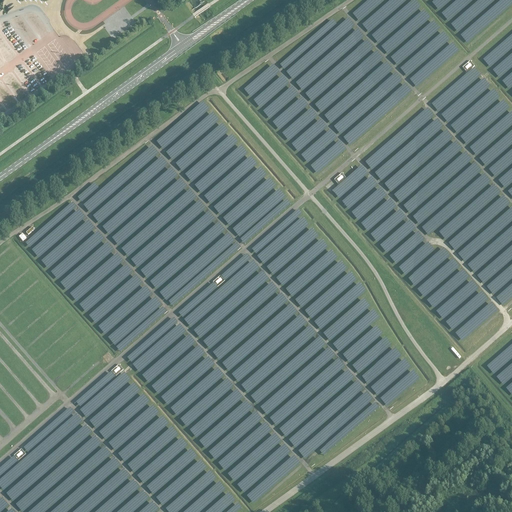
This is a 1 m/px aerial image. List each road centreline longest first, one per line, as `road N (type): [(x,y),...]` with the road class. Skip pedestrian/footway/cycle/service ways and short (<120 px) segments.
road 1 (track): [(345,511),(342,502),(449,409),(448,397),(299,511)]
road 2 (primary): [(0,177),(249,0)]
